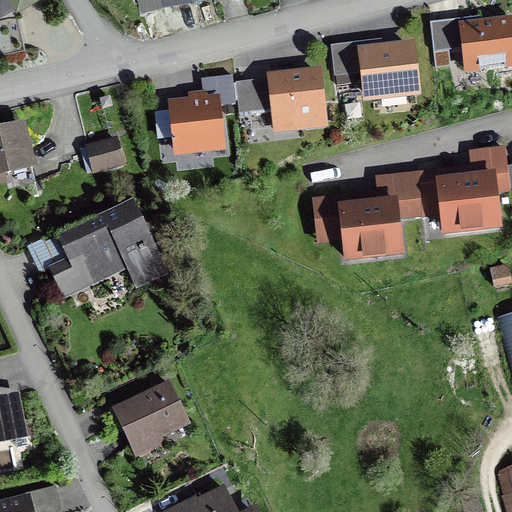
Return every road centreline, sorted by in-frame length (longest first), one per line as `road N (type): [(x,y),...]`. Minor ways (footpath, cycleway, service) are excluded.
road 1 (residential): [(365,0),(111,63)]
road 2 (residential): [(0,296),(98,511)]
